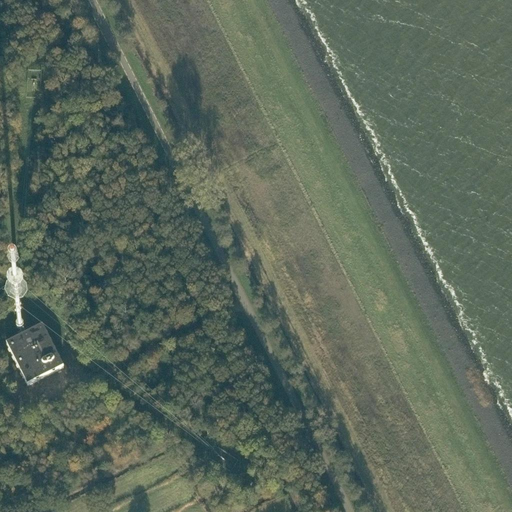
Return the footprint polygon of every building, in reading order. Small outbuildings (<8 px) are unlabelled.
[(20,324),(19,324),(18,324),(17,325),(16,325),(15,326),(15,327),(14,328),(14,329),(14,330),(15,331),(15,332),(16,333),(17,334),(18,334),(19,335),(20,335),(21,334),(22,334),(23,334),(24,333),(24,332),(25,331),(25,330),(25,329),(25,328),(25,327),(24,326),(24,325),(23,325),(22,324),(21,324),(20,324)] [(6,346),(27,388),(63,369),(42,328),(6,346)] [(452,374),(462,399),(476,393),(466,367),(462,368),(466,377),(458,380),(455,373),(452,374)] [(469,402),(511,501),(511,456),(485,395),(469,402)] [(216,456),(214,459),(224,466),(227,462),(216,456)]
